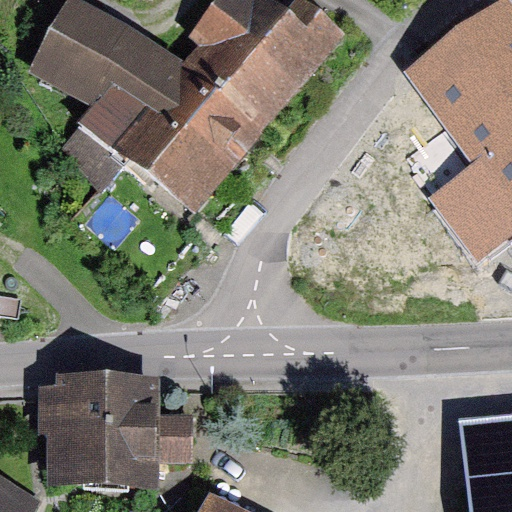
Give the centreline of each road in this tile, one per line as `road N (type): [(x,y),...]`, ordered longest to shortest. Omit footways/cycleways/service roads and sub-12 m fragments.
road 1 (residential): [(250,342),(261,261),(296,187),(411,48),(474,0)]
road 2 (tertiary): [(511,347),(305,355),(250,342)]
road 3 (tertiary): [(250,342),(191,357),(0,367)]
